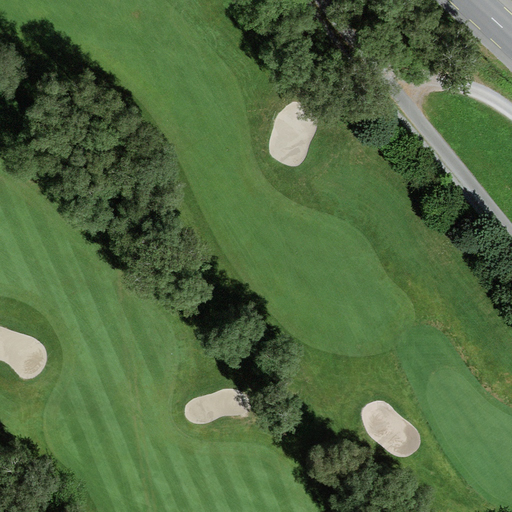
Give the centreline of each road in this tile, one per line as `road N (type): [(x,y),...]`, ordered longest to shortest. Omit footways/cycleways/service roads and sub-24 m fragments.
road 1 (unknown): [(306,0),(354,73),(511,255)]
road 2 (residential): [(511,235),(399,100)]
